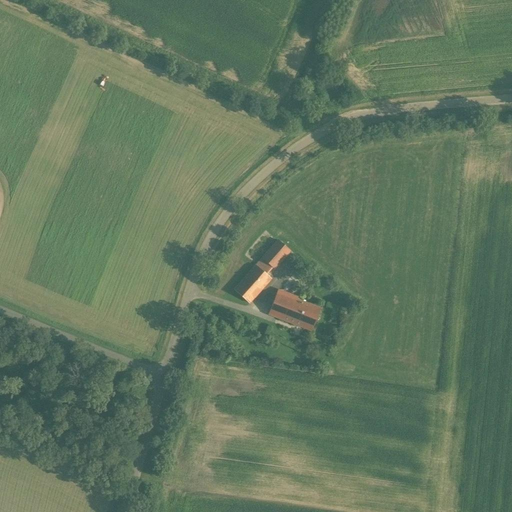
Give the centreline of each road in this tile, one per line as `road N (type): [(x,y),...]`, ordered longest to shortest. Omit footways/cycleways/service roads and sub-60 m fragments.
road 1 (unclassified): [(511,100),(343,120),(284,156),(213,231),(162,376)]
road 2 (unclassified): [(162,376),(0,307)]
road 3 (unclassified): [(162,376),(123,511)]
